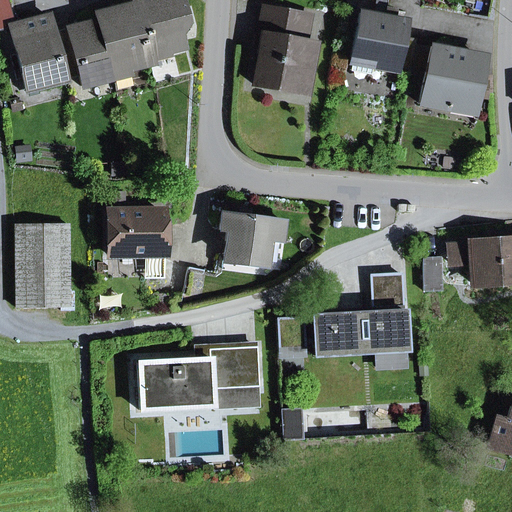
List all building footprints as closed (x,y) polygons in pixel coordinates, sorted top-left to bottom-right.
[(0,0),(0,28),(9,26),(12,25),(5,0),(0,0)] [(132,0),(134,3),(147,57),(181,48),(175,26),(185,23),(179,0),(132,0)] [(147,57),(134,3),(96,13),(98,20),(111,73),(149,64),(147,57)] [(252,84),(304,94),(314,44),(304,43),(309,17),(261,8),(254,46),(259,47),(252,84)] [(393,23),(395,10),(386,9),(384,18),(383,22),(393,23)] [(394,71),(395,66),(410,69),(414,45),(415,39),(400,37),(403,25),(393,23),(383,22),(384,18),(360,14),(349,71),(371,74),(372,67),(394,71)] [(38,87),(64,80),(62,71),(52,32),(48,16),(12,25),(9,26),(23,82),(36,78),(38,87)] [(111,73),(98,20),(52,32),(62,71),(76,67),(79,76),(81,87),(101,82),(99,76),(111,73)] [(450,102),(470,105),(479,56),(458,52),(448,50),(414,45),(410,69),(409,74),(423,76),(419,104),(449,109),(450,102)] [(64,80),(79,76),(76,67),(62,71),(64,80)] [(485,76),(482,81),(479,99),(487,99),(488,92),(491,92),(491,77),(485,76)] [(108,279),(162,278),(161,211),(107,212),(108,279)] [(283,222),(221,214),(219,230),(226,231),(223,257),(230,258),(258,262),(265,262),(268,240),(280,242),(283,222)] [(14,226),(15,307),(68,307),(68,225),(14,226)] [(486,243),(468,244),(469,246),(470,262),(471,284),(511,280),(511,243),(511,244),(509,236),(486,238),(486,243)] [(450,264),(470,262),(469,246),(449,247),(450,264)] [(229,265),(257,269),(258,262),(230,258),(229,265)] [(422,259),(423,291),(440,291),(439,259),(422,259)] [(183,296),(199,299),(204,271),(188,268),(183,296)] [(369,276),(371,308),(402,306),(400,274),(369,276)] [(311,317),(403,312),(403,306),(402,306),(371,308),(310,311),(311,317)] [(405,344),(403,312),(311,317),(312,339),(303,339),(302,318),(276,319),(278,350),(304,349),(303,345),(312,345),(312,349),(313,349),(404,344),(405,344)] [(193,360),(208,360),(207,350),(256,347),(256,342),(192,346),(193,360)] [(375,371),(405,369),(404,344),(313,349),(314,356),(374,353),(375,371)] [(212,407),(211,390),(258,387),(256,347),(207,350),(208,360),(193,360),(136,363),(139,411),(212,407)] [(212,411),(259,408),(258,387),(211,390),(212,407),(212,411)] [(495,420),(488,446),(511,453),(511,407),(510,407),(506,423),(495,420)] [(301,439),(299,409),(281,410),(282,440),(301,439)]
